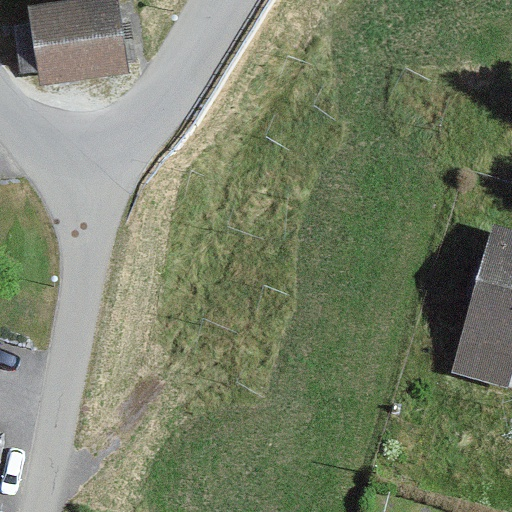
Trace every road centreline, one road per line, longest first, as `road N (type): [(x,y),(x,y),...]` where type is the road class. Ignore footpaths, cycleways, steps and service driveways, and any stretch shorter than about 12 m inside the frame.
road 1 (residential): [(39,511),(83,272),(75,191)]
road 2 (residential): [(75,191),(194,61),(228,0)]
road 3 (residential): [(75,191),(47,142),(0,96)]
